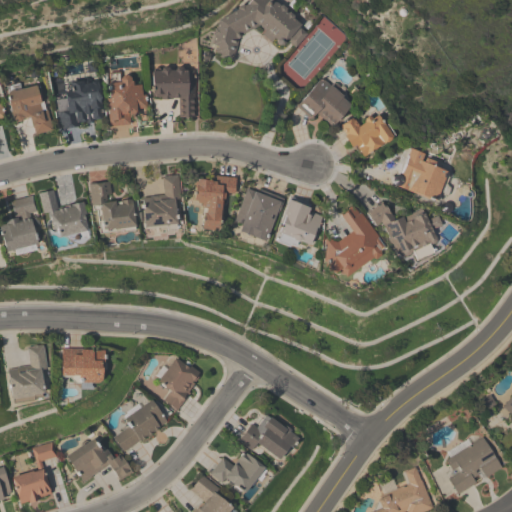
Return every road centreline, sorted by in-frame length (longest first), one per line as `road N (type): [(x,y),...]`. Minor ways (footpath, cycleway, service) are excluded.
road 1 (residential): [(0,320),(139,323),(204,338),(370,436)]
road 2 (residential): [(313,163),(188,146),(0,173)]
road 3 (tertiary): [(511,310),(473,353),(386,419),(317,511)]
road 4 (residential): [(252,362),(165,474),(94,511)]
